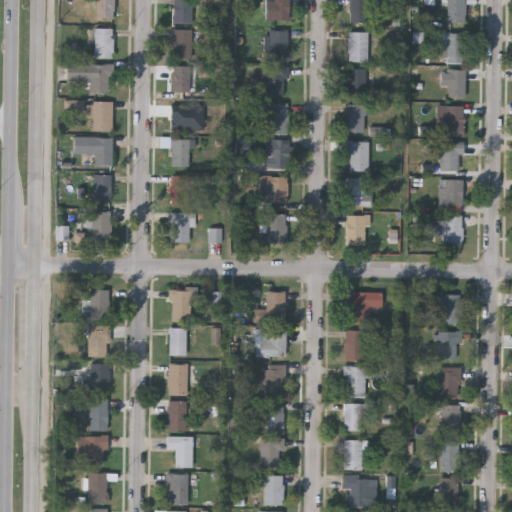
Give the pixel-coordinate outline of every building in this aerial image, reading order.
[(95,16),(95,0),(113,0),(113,16),(95,16)] [(173,22),(173,0),(191,0),(191,22),(173,22)] [(265,20),(265,0),(288,0),(288,20),(265,20)] [(349,22),(349,0),(367,0),(367,22),(349,22)] [(465,0),(465,22),(446,22),(446,0),(465,0)] [(94,57),(94,27),(112,27),(112,57),(94,57)] [(172,58),(172,28),(191,28),(191,58),(172,58)] [(287,29),(287,60),(268,60),(268,29),(287,29)] [(348,61),(348,31),(367,31),(367,61),(348,61)] [(444,62),(444,32),(463,32),(463,62),(444,62)] [(88,80),(65,80),(65,63),(109,63),(109,92),(88,92),(88,80)] [(172,65),(189,65),(189,89),(172,89),(172,65)] [(288,78),(282,78),(282,94),(265,94),(265,65),(288,65),(288,78)] [(365,67),(365,90),(347,90),(348,67),(365,67)] [(464,96),(446,97),(446,69),(464,69),(464,96)] [(86,115),(86,100),(111,100),(111,129),(92,129),(92,115),(86,115)] [(194,130),(171,130),(171,100),(194,100),(194,130)] [(268,133),(268,102),(287,102),(287,133),(268,133)] [(346,104),(364,104),(364,131),(346,131),(346,104)] [(463,104),(463,135),(444,135),(444,104),(463,104)] [(111,135),(111,164),(94,164),(94,153),(71,153),(71,135),(111,135)] [(188,165),(170,165),(170,145),(167,145),(167,137),(194,137),(194,147),(188,147),(188,165)] [(287,167),(263,167),(263,139),(287,139),(287,167)] [(367,170),(347,170),(347,139),(367,139),(367,170)] [(462,168),(440,168),(440,141),(462,141),(462,168)] [(93,197),(93,174),(110,174),(110,197),(93,197)] [(189,174),(189,205),(169,205),(169,174),(189,174)] [(287,175),(287,203),(271,203),(271,187),(258,187),(258,175),(287,175)] [(362,176),(362,193),(370,193),(370,205),(345,205),(345,176),(362,176)] [(462,204),(438,204),(438,178),(462,178),(462,204)] [(88,240),(88,210),(110,210),(110,240),(88,240)] [(190,241),(169,241),(169,211),(190,211),(190,241)] [(266,242),(266,213),(285,213),(285,242),(266,242)] [(347,244),(347,214),(367,214),(367,244),(347,244)] [(462,215),(462,246),(441,246),(441,215),(462,215)] [(169,320),(169,288),(190,288),(190,320),(169,320)] [(109,289),(109,318),(86,318),(86,289),(109,289)] [(284,322),(252,322),(252,308),(265,308),(265,291),(284,291),(284,322)] [(381,291),(381,308),(370,308),(370,320),(350,320),(350,291),(381,291)] [(460,322),(441,322),(441,293),(460,293),(460,322)] [(87,353),(87,324),(108,324),(108,353),(87,353)] [(186,326),(186,353),(168,353),(168,326),(186,326)] [(257,355),(257,338),(266,338),(266,328),(285,328),(285,355),(257,355)] [(344,359),(344,328),(362,328),(362,359),(344,359)] [(436,330),(460,330),(460,341),(455,341),(455,357),(436,357),(436,330)] [(81,388),(81,378),(90,378),(90,361),(108,361),(108,388),(81,388)] [(186,363),(186,392),(167,392),(167,363),(186,363)] [(263,394),(263,363),(283,363),(283,394),(263,394)] [(343,396),(343,365),(364,365),(364,396),(343,396)] [(459,365),(459,396),(438,396),(438,365),(459,365)] [(106,398),(106,428),(87,428),(87,398),(106,398)] [(186,399),(186,429),(166,429),(166,399),(186,399)] [(282,400),(282,431),(263,431),(263,400),(282,400)] [(362,429),(343,429),(343,402),(362,402),(362,429)] [(441,430),(441,403),(459,403),(459,430),(441,430)] [(104,435),(104,462),(84,462),(84,451),(76,451),(76,435),(104,435)] [(191,466),(175,466),(175,447),(166,447),(166,435),(191,435),(191,466)] [(260,437),(283,437),(283,465),(260,465),(260,437)] [(342,468),(342,439),(366,439),(366,448),(361,448),(361,468),(342,468)] [(439,469),(439,439),(458,439),(458,469),(439,469)] [(106,502),(86,502),(87,471),(106,471),(106,502)] [(187,471),(187,503),(166,503),(166,471),(187,471)] [(282,474),(282,504),(262,503),(262,474),(282,474)] [(375,505),(350,505),(350,487),(340,487),(340,475),(375,475),(375,505)] [(457,476),(457,506),(438,506),(438,476),(457,476)]
